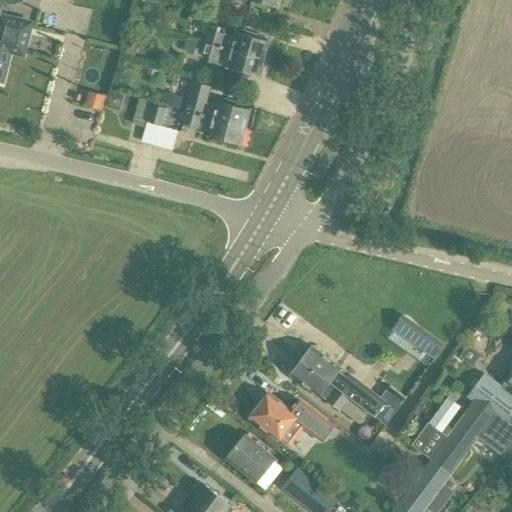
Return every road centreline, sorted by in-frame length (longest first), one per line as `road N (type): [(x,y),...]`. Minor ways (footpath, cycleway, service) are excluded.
road 1 (primary): [(48,511),(265,217)]
road 2 (unclassified): [(92,511),(308,230)]
road 3 (unclassified): [(265,217),(0,150)]
road 4 (unclassified): [(308,230),(373,130),(422,0)]
road 5 (primary): [(265,217),(365,0)]
road 6 (unclassified): [(511,283),(308,230)]
